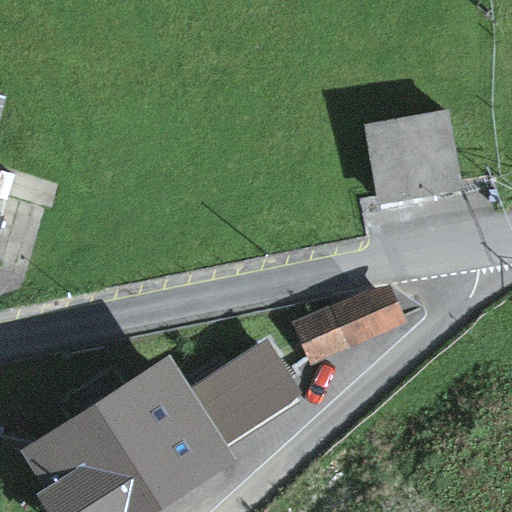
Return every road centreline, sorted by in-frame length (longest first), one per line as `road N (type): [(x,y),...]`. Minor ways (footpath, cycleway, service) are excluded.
road 1 (unclassified): [(482,247),(0,341)]
road 2 (residential): [(482,247),(467,296),(236,511)]
